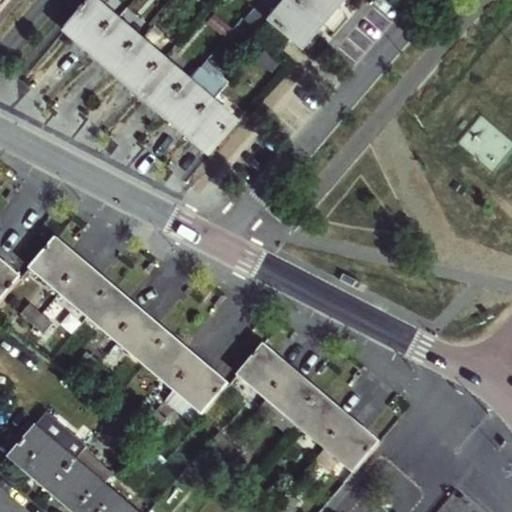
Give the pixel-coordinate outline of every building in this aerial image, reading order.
[(90,0),(64,31),(89,52),(117,19),(94,0),(90,0)] [(323,22),(297,0),(288,0),(271,20),(291,38),(301,46),(323,22)] [(297,0),(323,22),(341,0),(297,0)] [(225,39),(233,30),(214,15),(207,23),(225,39)] [(117,19),(89,52),(113,72),(140,39),(117,19)] [(291,38),(271,20),(257,36),(264,42),(278,54),(291,38)] [(165,61),(140,39),(113,72),(138,93),(165,61)] [(162,113),(189,81),(165,61),(138,93),(162,113)] [(197,72),(189,81),(162,113),(185,133),(212,102),(221,92),(197,72)] [(209,153),(236,122),(212,102),(185,133),(209,153)] [(60,293),(84,264),(55,239),(30,267),(60,293)] [(0,263),(0,302),(20,280),(0,263)] [(60,293),(90,318),(113,289),(84,264),(60,293)] [(118,342),(142,313),(113,289),(90,318),(118,342)] [(29,305),(21,315),(33,325),(41,315),(29,305)] [(118,342),(146,365),(171,337),(142,313),(118,342)] [(41,315),(33,325),(45,335),(53,325),(41,315)] [(171,337),(146,365),(175,390),(199,361),(171,337)] [(292,371),(263,347),(239,375),(268,399),(292,371)] [(100,364),(87,353),(78,364),(91,374),(100,364)] [(229,387),(199,361),(175,390),(204,415),(229,387)] [(100,364),(91,374),(101,383),(110,373),(100,364)] [(292,371),(268,399),(296,423),(320,395),(292,371)] [(326,447),(350,419),(320,395),(296,423),(326,447)] [(268,399),(260,408),(288,432),(296,423),(268,399)] [(157,412),(145,402),(136,412),(148,422),(157,412)] [(157,412),(148,422),(159,431),(167,420),(157,412)] [(350,419),(326,447),(354,471),(378,443),(350,419)] [(10,458),(72,511),(132,511),(104,487),(75,463),(35,429),(10,458)] [(230,443),(219,433),(211,443),(222,453),(230,443)] [(243,453),(230,443),(222,453),(234,463),(243,453)] [(85,451),(75,463),(104,487),(114,475),(85,451)] [(280,501),(289,492),(277,482),(269,492),(280,501)] [(289,492),(280,501),(293,511),(300,502),(289,492)]
